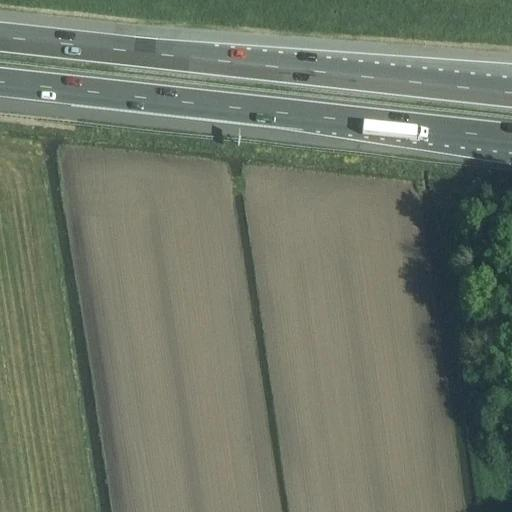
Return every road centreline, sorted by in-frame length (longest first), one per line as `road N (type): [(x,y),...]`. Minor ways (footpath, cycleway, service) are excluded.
road 1 (motorway): [(511,92),(0,36)]
road 2 (motorway): [(0,81),(511,137)]
